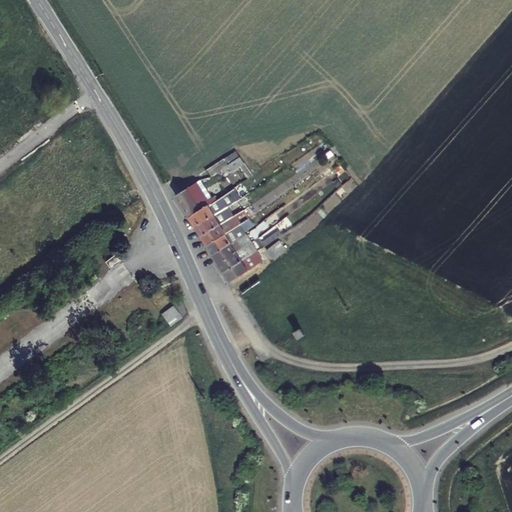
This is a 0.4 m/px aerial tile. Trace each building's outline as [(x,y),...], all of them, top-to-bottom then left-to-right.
[(19,98),(6,82),(0,86),(0,112),(1,113),(19,98)] [(0,154),(41,126),(22,100),(0,115),(0,154)] [(227,165),(239,157),(237,155),(235,151),(224,159),(227,165)] [(177,197),(190,218),(209,205),(216,200),(202,180),(177,197)] [(209,205),(190,218),(196,227),(229,205),(231,204),(229,201),(220,207),(216,200),(209,205)] [(229,205),(196,227),(203,237),(236,215),(229,205)] [(203,237),(209,247),(243,224),(244,224),(240,218),(247,213),(245,209),(236,215),(203,237)] [(243,224),(246,229),(255,224),(251,219),(244,224),(243,224)] [(209,247),(214,256),(233,244),(248,234),(246,229),(243,224),(209,247)] [(267,248),(280,238),(275,232),(262,242),(267,248)] [(233,244),(214,256),(220,265),(222,264),(238,253),(246,248),(254,242),(248,234),(233,244)] [(288,249),(280,238),(267,248),(275,259),(288,249)] [(222,264),(220,265),(226,274),(244,262),(252,257),(260,252),(258,248),(254,242),(246,248),(238,253),(222,264)] [(244,262),(226,274),(232,283),(249,271),(264,258),(263,256),(261,253),(260,252),(252,257),(244,262)] [(116,253),(106,262),(111,268),(122,260),(116,253)] [(174,322),(182,316),(174,306),(162,315),(166,321),(169,326),(174,322)] [(295,333),(299,340),(306,335),(302,329),(295,333)]
